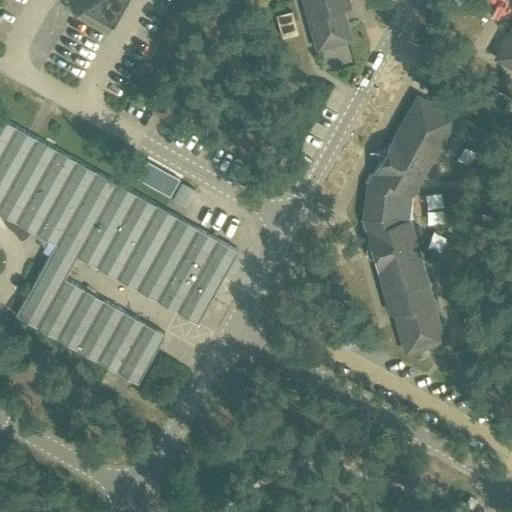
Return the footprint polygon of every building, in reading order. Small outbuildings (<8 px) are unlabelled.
[(65,0),(73,14),(80,10),(96,0),(65,0)] [(96,0),(80,10),(113,28),(128,0),(96,0)] [(304,0),(313,31),(311,31),(316,49),(328,45),(328,44),(339,41),(340,42),(352,39),(347,21),(343,22),(339,8),(349,6),(346,0),(304,0)] [(291,10),(275,14),(281,34),(296,29),(291,10)] [(511,27),(496,56),(511,65),(511,23),(510,27),(511,27)] [(483,81),(475,95),(503,110),(511,96),(483,81)] [(366,183),(362,217),(370,243),(372,243),(376,255),(373,256),(381,283),(383,282),(404,353),(443,343),(419,258),(421,257),(409,217),(400,220),(399,214),(401,194),(403,189),(412,194),(433,157),(431,156),(453,116),(417,96),(401,125),(399,123),(386,148),(388,149),(381,160),(379,159),(366,183)] [(0,213),(55,244),(43,266),(15,315),(136,383),(155,349),(164,334),(63,278),(76,255),(196,322),(236,250),(0,118),(0,213)] [(174,207),(184,187),(171,181),(162,201),(174,207)] [(478,312),(463,316),(467,333),(483,328),(478,312)]
